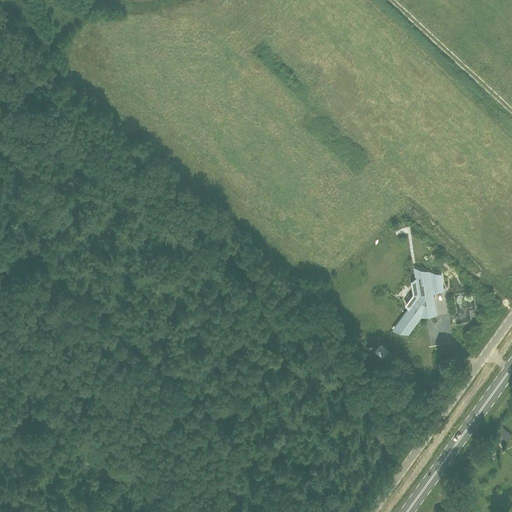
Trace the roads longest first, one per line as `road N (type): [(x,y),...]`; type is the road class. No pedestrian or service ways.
road 1 (unclassified): [(372,511),(479,364)]
road 2 (track): [(391,0),(511,110)]
road 3 (primary): [(409,511),(502,385)]
